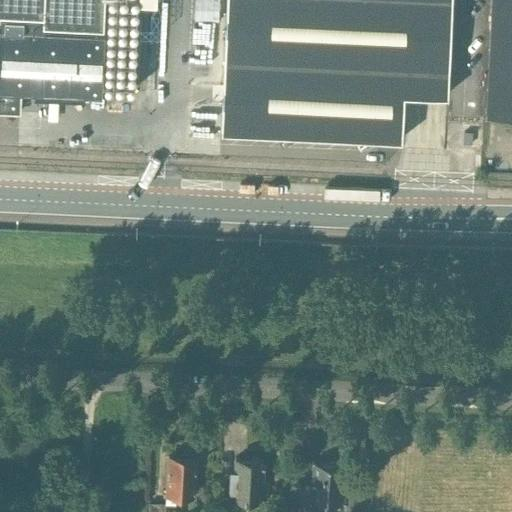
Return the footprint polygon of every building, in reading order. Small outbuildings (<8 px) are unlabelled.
[(103,0),(0,0),(0,13),(44,16),(44,17),(103,20),(103,0)] [(226,0),(220,131),(401,139),(403,93),(447,95),(451,0),(226,0)] [(511,0),(491,0),(489,59),(487,112),(511,113),(511,0)] [(115,10),(115,8),(114,7),(113,6),(111,5),(110,5),(108,5),(107,6),(106,8),(106,9),(106,10),(106,11),(107,13),(108,14),(109,14),(111,14),(112,14),(113,13),(114,12),(115,11),(115,10)] [(126,10),(126,8),(125,7),(124,6),(122,5),(121,5),(119,5),(118,6),(117,7),(117,9),(117,10),(117,11),(118,13),(119,14),(120,14),(122,14),(123,14),(124,13),(125,12),(126,11),(126,10)] [(137,10),(137,9),(136,7),(135,6),(134,6),(132,6),(131,6),(130,7),(129,8),(128,9),(128,10),(128,12),(129,13),(130,14),(132,15),(133,15),(135,14),(136,14),(137,12),(137,11),(137,10)] [(0,89),(20,91),(99,94),(103,20),(44,17),(0,16),(0,89)] [(114,21),(114,19),(113,18),(112,17),(111,16),(109,16),(108,16),(106,17),(105,18),(105,20),(105,21),(105,22),(106,23),(107,24),(108,25),(110,25),(111,25),(113,24),(114,23),(114,21)] [(125,20),(125,19),(124,18),(123,17),(122,16),(120,16),(119,16),(117,17),(116,18),(116,20),(116,21),(116,22),(117,23),(118,24),(119,25),(121,25),(122,25),(124,24),(125,23),(125,21),(125,20)] [(137,21),(136,19),(136,18),(135,17),(133,16),(132,16),(130,17),(129,18),(128,19),(127,20),(127,21),(128,22),(128,24),(129,25),(131,25),(132,26),(134,25),(135,24),(136,23),(137,22),(137,21)] [(125,31),(125,30),(124,28),(123,27),(122,27),(120,26),(119,27),(117,28),(116,29),(116,30),(116,31),(116,33),(117,34),(118,35),(119,36),(121,36),(122,35),(124,34),(124,33),(125,32),(125,31)] [(114,31),(114,30),(113,28),(112,27),(111,27),(109,27),(108,27),(106,28),(105,29),(105,30),(105,31),(105,33),(106,34),(107,35),(108,36),(110,36),(111,35),(113,35),(113,33),(114,32),(114,31)] [(137,32),(136,30),(136,29),(134,28),(133,27),(132,27),(130,27),(129,28),(128,29),(127,31),(127,32),(128,33),(128,34),(129,35),(131,36),(132,36),(134,36),(135,35),(136,34),(136,32),(137,32)] [(114,42),(113,41),(113,39),(112,38),(110,38),(109,37),(107,38),(106,39),(105,40),(104,41),(104,42),(105,44),(105,45),(106,46),(108,47),(109,47),(111,46),(112,45),(113,44),(114,43),(114,42)] [(125,42),(124,41),(124,39),(123,38),(121,38),(120,37),(118,38),(117,39),(116,40),(115,41),(115,42),(116,44),(116,45),(117,46),(119,47),(120,47),(122,46),(123,45),(124,44),(125,43),(125,42)] [(136,43),(136,41),(135,40),(134,39),(133,38),(131,38),(130,38),(128,39),(127,40),(127,42),(127,43),(127,44),(128,45),(129,46),(130,47),(132,47),(133,47),(135,46),(136,45),(136,43)] [(113,52),(113,51),(112,49),(111,48),(110,48),(108,48),(107,48),(105,49),(104,50),(104,52),(104,54),(105,55),(106,56),(107,57),(109,57),(110,57),(112,56),(113,55),(113,53),(113,52)] [(124,52),(124,51),(123,49),(122,48),(121,48),(119,48),(118,48),(116,49),(115,50),(115,51),(115,52),(115,54),(116,55),(117,56),(118,57),(120,57),(121,57),(123,56),(123,54),(124,53),(124,52)] [(136,53),(135,51),(135,50),(133,49),(132,48),(131,48),(129,48),(128,49),(127,51),(126,52),(126,53),(127,54),(127,56),(128,57),(130,57),(131,57),(133,57),(134,56),(135,55),(136,54),(136,53)] [(123,63),(123,62),(123,60),(121,59),(120,59),(118,58),(117,59),(116,60),(115,61),(114,62),(114,63),(114,65),(115,66),(116,67),(118,68),(119,68),(121,67),(122,66),(123,65),(123,64),(123,63)] [(112,63),(112,62),(112,60),(110,59),(109,59),(107,59),(106,59),(105,60),(104,61),(103,62),(103,63),(103,65),(104,66),(105,67),(107,68),(108,68),(110,67),(111,67),(112,65),(112,64),(112,63)] [(135,64),(135,62),(134,61),(133,60),(131,59),(130,59),(128,59),(127,60),(126,61),(126,63),(126,64),(126,65),(127,66),(128,67),(129,68),(131,68),(132,68),(133,67),(134,66),(135,64)] [(112,73),(111,72),(111,70),(109,69),(108,69),(107,68),(105,69),(104,70),(103,71),(102,72),(102,73),(103,75),(103,76),(104,77),(106,77),(107,78),(109,77),(110,76),(111,75),(112,74),(112,73)] [(123,73),(123,72),(122,71),(121,70),(119,69),(118,69),(116,69),(115,70),(114,71),(114,73),(114,75),(115,76),(116,77),(117,78),(119,78),(120,78),(121,77),(122,76),(123,74),(123,73)] [(134,74),(134,73),(133,71),(132,70),(131,70),(129,70),(128,70),(127,71),(126,72),(125,73),(125,74),(125,76),(126,77),(127,78),(129,79),(130,79),(132,78),(133,78),(134,76),(134,75),(134,74)] [(111,84),(111,83),(110,82),(109,81),(107,80),(106,80),(104,80),(103,81),(102,82),(102,84),(102,86),(103,87),(104,88),(105,89),(107,89),(108,89),(109,88),(110,87),(111,85),(111,84)] [(122,85),(122,83),(121,82),(120,81),(119,80),(117,80),(116,80),(114,81),(113,82),(113,84),(113,85),(113,86),(114,87),(115,88),(116,89),(118,89),(119,89),(121,88),(122,87),(122,85)] [(134,85),(134,84),(133,83),(132,82),(130,81),(129,81),(128,81),(126,82),(125,83),(125,85),(125,87),(126,88),(127,89),(128,90),(130,90),(131,90),(132,89),(133,88),(134,86),(134,85)] [(0,109),(19,110),(20,91),(0,89),(0,109)] [(167,495),(196,496),(197,455),(192,455),(191,453),(184,452),(183,454),(168,454),(167,495)] [(230,509),(247,510),(248,497),(267,498),(268,480),(263,479),(264,459),(236,457),(235,469),(232,469),(230,509)] [(301,507),(323,508),(323,501),(343,503),(344,483),(342,483),(343,462),(315,460),(313,483),(302,482),(301,507)] [(148,511),(164,511),(165,502),(149,501),(148,511)]
